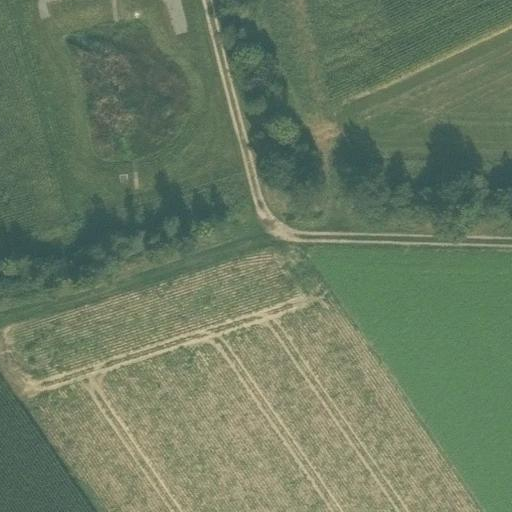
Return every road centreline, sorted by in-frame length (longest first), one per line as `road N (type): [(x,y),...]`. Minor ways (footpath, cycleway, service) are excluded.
road 1 (track): [(511,245),(266,239),(207,0)]
road 2 (track): [(266,239),(0,316)]
